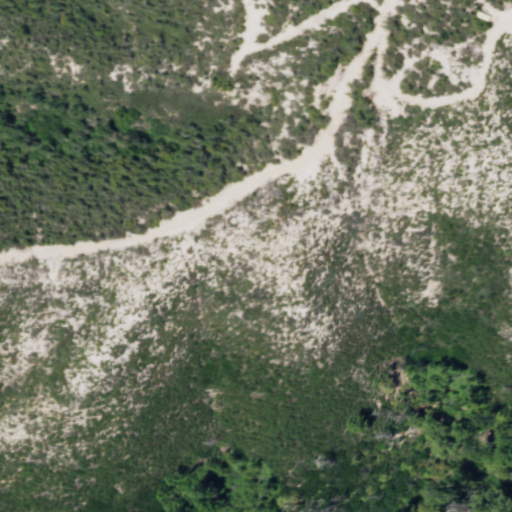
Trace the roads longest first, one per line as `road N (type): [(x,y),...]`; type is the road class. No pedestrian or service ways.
road 1 (track): [(384,0),(343,79),(324,147),(184,222),(0,256)]
road 2 (track): [(348,0),(269,46),(252,47),(252,16)]
